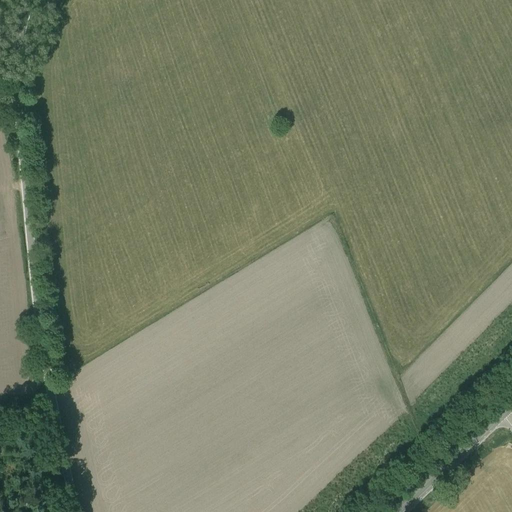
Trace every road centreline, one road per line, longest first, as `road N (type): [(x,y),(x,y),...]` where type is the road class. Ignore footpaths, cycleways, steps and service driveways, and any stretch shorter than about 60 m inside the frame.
road 1 (unclassified): [(75,511),(43,346),(22,105),(32,0)]
road 2 (tertiary): [(397,511),(504,410)]
